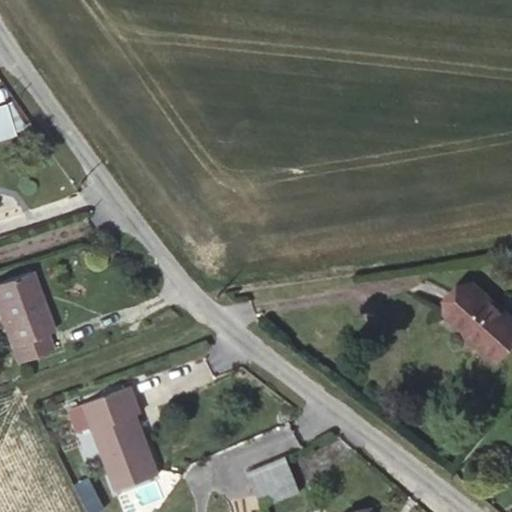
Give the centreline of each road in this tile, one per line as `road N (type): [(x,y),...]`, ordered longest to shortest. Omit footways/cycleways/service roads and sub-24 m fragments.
road 1 (unclassified): [(453,511),(226,324),(131,214),(0,29)]
road 2 (track): [(210,306),(511,246)]
